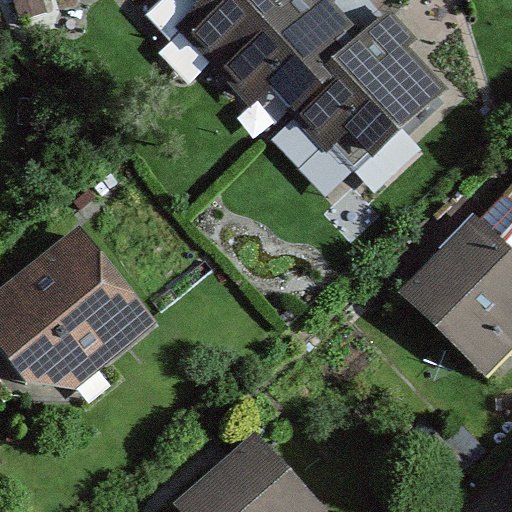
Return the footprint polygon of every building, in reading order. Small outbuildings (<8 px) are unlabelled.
[(185,34),(221,71),(295,0),(180,0),(200,20),(185,34)] [(362,47),(317,0),(295,0),(221,71),(254,106),(272,89),(294,112),(362,47)] [(387,23),(362,47),(294,112),(355,175),(438,95),(400,55),(409,45),(387,23)] [(511,270),(511,251),(474,213),(380,306),(459,386),(511,334),(511,292),(501,281),(511,270)] [(122,325),(55,241),(0,284),(0,375),(22,404),(122,325)] [(290,511),(234,450),(164,511),(290,511)]
